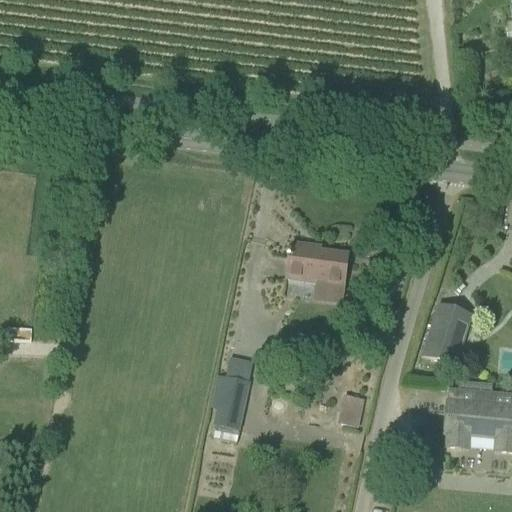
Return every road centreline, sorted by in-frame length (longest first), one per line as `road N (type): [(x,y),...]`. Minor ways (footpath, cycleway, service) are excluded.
road 1 (tertiary): [(447,174),(0,119)]
road 2 (unclassified): [(447,174),(361,511)]
road 3 (track): [(432,0),(444,145)]
